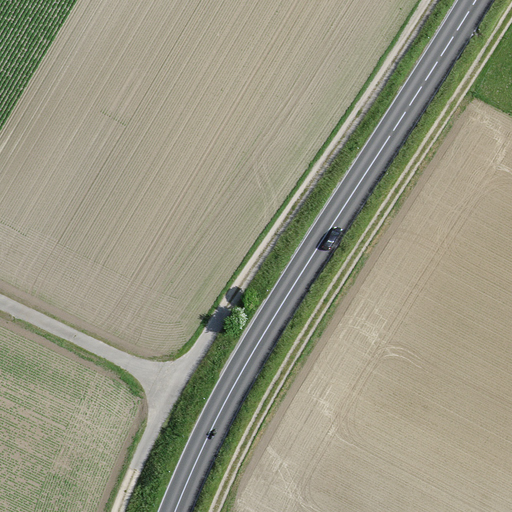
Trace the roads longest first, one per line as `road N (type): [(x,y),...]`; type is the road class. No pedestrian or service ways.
road 1 (track): [(427,0),(171,384),(117,511)]
road 2 (track): [(216,511),(243,445),(324,303),(511,0)]
road 3 (primary): [(175,511),(197,455),(469,0)]
road 4 (track): [(171,384),(0,302)]
